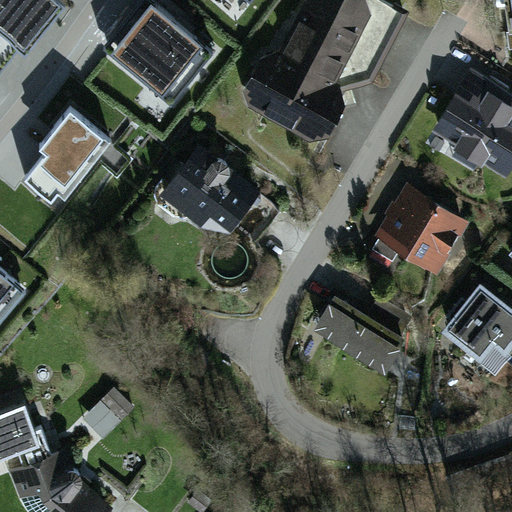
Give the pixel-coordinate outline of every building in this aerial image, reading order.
[(0,0),(0,26),(24,46),(61,0),(0,0)] [(152,0),(146,0),(109,46),(165,90),(205,41),(152,0)] [(365,3),(357,0),(308,0),(283,57),(270,54),(256,64),(246,80),(249,108),(308,140),(327,135),(340,103),(328,82),(365,3)] [(511,94),(470,70),(433,132),(504,173),(511,159),(511,94)] [(109,137),(69,105),(38,142),(45,148),(23,175),(50,197),(56,189),(63,194),(109,137)] [(255,191),(197,141),(155,190),(214,240),(255,191)] [(465,222),(407,188),(377,238),(435,272),(465,222)] [(0,264),(0,318),(26,286),(0,264)] [(511,313),(477,283),(440,325),(474,354),(490,335),(508,350),(511,344),(511,313)] [(399,337),(335,298),(313,334),(378,373),(399,337)] [(110,390),(84,418),(104,437),(130,408),(110,390)] [(0,452),(40,437),(25,399),(0,408),(0,452)] [(63,445),(14,462),(30,511),(99,511),(107,502),(78,480),(63,445)]
